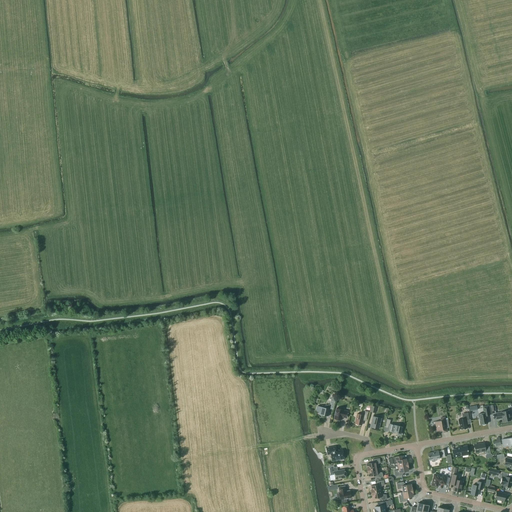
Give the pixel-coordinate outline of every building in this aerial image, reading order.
[(328,416),(330,406),(329,404),(321,406),(321,407),(317,406),(316,411),(320,412),(319,414),(328,416)] [(485,424),(488,423),(486,416),(490,415),(488,406),(483,407),(484,413),(478,414),(480,424),(482,424),(483,425),(484,425),(485,424)] [(346,418),(348,411),(343,410),(336,408),(334,418),(341,420),(341,417),(346,418)] [(357,414),(355,423),(362,425),(363,418),(367,419),(368,411),(365,410),(364,415),(357,414)] [(502,418),(503,422),(511,420),(509,410),(501,412),(495,413),(496,419),(502,418)] [(469,419),(468,412),(464,413),(464,415),(462,416),(463,419),(458,419),(459,424),(460,424),(461,429),(463,429),(464,429),(467,428),(466,420),(469,419)] [(372,421),(370,427),(379,429),(380,423),(379,422),(380,418),(373,416),(372,421)] [(441,421),(432,422),(433,426),(436,425),(437,431),(442,430),(443,432),(447,432),(446,428),(445,420),(445,418),(444,417),(440,418),(441,421)] [(401,429),(402,427),(389,424),(390,420),(387,419),(385,426),(388,427),(387,431),(397,433),(397,435),(396,436),(402,435),(401,429)] [(511,437),(502,439),(503,447),(510,445),(511,447),(511,437)] [(478,444),(474,445),(475,452),(478,452),(483,452),(483,451),(485,450),(486,455),(486,456),(486,458),(491,457),(492,455),(491,454),(490,454),(489,446),(485,447),(484,443),(481,444),(481,443),(478,444)] [(463,446),(460,447),(456,448),(456,449),(452,450),(454,457),(458,457),(458,456),(469,454),(468,451),(468,450),(468,449),(468,450),(467,446),(463,446)] [(336,450),(335,447),(327,448),(328,454),(331,453),(332,461),(344,459),(342,450),(337,451),(336,450)] [(429,461),(431,460),(431,461),(432,462),(435,461),(435,460),(435,459),(439,459),(439,457),(443,456),(447,456),(446,449),(441,450),(442,451),(438,451),(434,451),(434,452),(428,453),(429,461)] [(397,463),(398,466),(408,464),(407,462),(406,458),(402,459),(402,456),(392,457),(392,458),(389,459),(390,464),(397,463)] [(367,467),(367,470),(377,468),(376,465),(380,463),(379,458),(372,459),(373,463),(366,464),(367,467)] [(408,464),(398,466),(399,470),(394,471),(395,477),(402,475),(401,472),(408,471),(408,467),(408,464)] [(345,472),(344,469),(337,471),(337,467),(329,468),(330,475),(334,475),(335,479),(346,477),(345,475),(346,475),(346,474),(346,472),(345,472)] [(377,468),(367,470),(368,473),(368,476),(375,475),(376,478),(383,477),(382,472),(377,472),(377,468)] [(500,484),(503,485),(503,486),(510,487),(511,479),(511,477),(507,477),(508,473),(501,472),(500,478),(501,478),(500,484)] [(454,485),(453,490),(460,492),(463,481),(458,480),(459,476),(453,474),(450,484),(454,485)] [(445,485),(447,477),(437,475),(434,477),(432,482),(433,482),(432,485),(436,486),(438,485),(438,483),(445,485)] [(371,490),(371,492),(381,490),(380,487),(384,485),(383,480),(377,481),(377,485),(370,486),(371,489),(371,490)] [(476,485),(473,485),(471,494),(477,496),(479,489),(482,490),(484,483),(477,481),(476,485)] [(402,488),(403,492),(412,490),(412,487),(411,487),(411,484),(404,485),(403,482),(396,483),(397,489),(402,488)] [(340,500),(341,500),(342,503),(346,502),(346,499),(351,498),(349,491),(346,491),(345,486),(338,487),(339,492),(340,500)] [(381,490),(371,492),(372,495),(372,498),(379,497),(380,501),(387,499),(386,494),(381,494),(381,490)] [(412,490),(403,492),(403,495),(399,496),(400,502),(407,501),(406,497),(413,496),(412,493),(413,493),(412,490)] [(496,491),(495,499),(504,501),(504,499),(505,499),(506,496),(505,496),(506,494),(496,491)] [(392,500),(380,502),(381,506),(374,507),(375,509),(374,509),(374,511),(380,511),(385,511),(385,507),(389,507),(388,505),(391,504),(391,505),(393,505),(392,500)] [(418,503),(417,507),(416,508),(412,507),(410,511),(421,511),(423,504),(418,503),(417,503),(418,503)]
